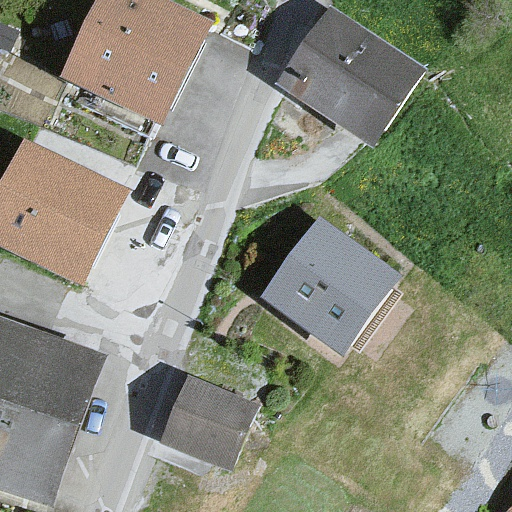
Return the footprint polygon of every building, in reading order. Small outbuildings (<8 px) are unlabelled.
[(89,0),(48,82),(152,134),(205,29),(147,0),(89,0)] [(415,69),(318,4),(264,84),(338,134),(361,149),(415,69)] [(0,162),(0,253),(69,290),(117,191),(11,140),(0,162)] [(392,273),(309,215),(248,303),(330,360),(392,273)] [(93,348),(0,316),(0,495),(39,508),(93,348)] [(148,442),(219,467),(243,400),(172,375),(148,442)] [(511,511),(511,501),(499,511),(511,511)]
